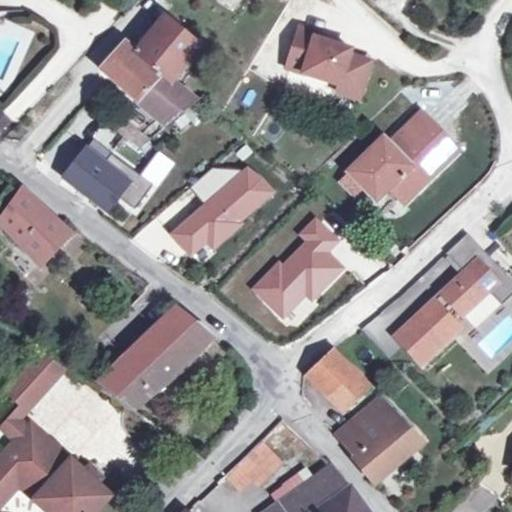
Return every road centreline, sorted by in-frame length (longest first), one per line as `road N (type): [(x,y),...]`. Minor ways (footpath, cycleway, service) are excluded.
road 1 (residential): [(0,160),(207,305),(283,382)]
road 2 (residential): [(283,382),(302,353),(511,160)]
road 3 (residential): [(165,511),(283,382)]
road 4 (residential): [(511,155),(470,54),(511,5)]
road 5 (residential): [(283,382),(382,511)]
